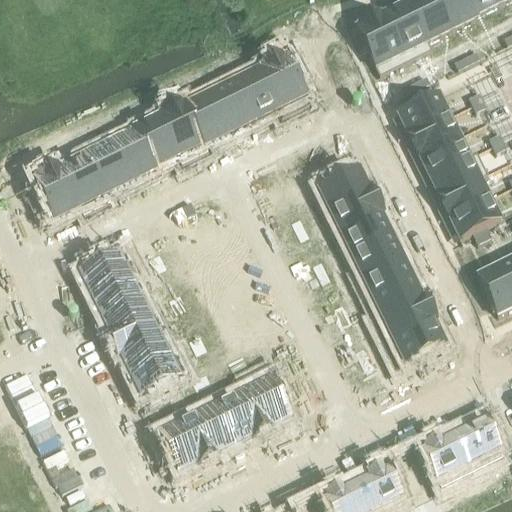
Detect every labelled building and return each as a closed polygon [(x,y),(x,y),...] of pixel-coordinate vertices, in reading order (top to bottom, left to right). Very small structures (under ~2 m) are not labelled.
[(431,0),(426,0),(406,10),(425,49),(427,49),(450,37),(431,0)] [(431,0),(450,37),(476,25),(475,22),(474,23),(462,0),(431,0)] [(462,0),(474,23),(475,22),(499,11),(493,0),(462,0)] [(511,0),(493,0),(499,11),(511,4),(511,0)] [(406,10),(381,22),(405,70),(431,58),(427,49),(425,49),(406,10)] [(359,33),(355,36),(365,56),(374,75),(378,83),(405,70),(381,22),(378,24),(377,22),(358,31),(359,33)] [(511,40),(502,45),(506,53),(511,49),(511,40)] [(474,59),(464,64),(467,72),(478,67),(474,59)] [(261,75),(258,77),(277,116),(276,117),(280,126),(308,112),(295,86),(284,64),(280,66),(279,64),(260,73),(261,75)] [(464,64),(453,70),(456,77),(467,72),(464,64)] [(258,77),(233,89),(252,129),(276,117),(277,116),(258,77)] [(425,83),(414,89),(418,96),(428,91),(425,83)] [(233,89),(208,102),(228,141),(252,129),(233,89)] [(414,89),(403,94),(407,101),(418,96),(414,89)] [(478,100),(467,105),(470,113),(481,107),(478,100)] [(441,101),(397,122),(408,144),(447,124),(447,125),(452,123),(441,101)] [(183,111),(182,111),(203,154),(204,153),(228,141),(208,102),(185,113),(183,111)] [(481,107),(470,113),(474,120),(485,115),(481,107)] [(160,122),(157,124),(177,163),(176,164),(180,172),(207,159),(204,153),(203,154),(182,111),(180,113),(179,110),(159,120),(160,122)] [(157,124),(132,136),(133,138),(134,138),(152,175),(153,175),(176,164),(177,163),(157,124)] [(447,124),(408,144),(418,164),(457,145),(457,144),(447,125),(447,124)] [(133,138),(109,150),(129,190),(154,177),(153,175),(152,175),(134,138),(133,138)] [(302,139),(291,145),(295,152),(305,147),(302,139)] [(457,145),(418,164),(428,185),(471,163),(471,162),(461,141),(457,144),(457,145)] [(498,141),(487,146),(490,154),(501,148),(498,141)] [(291,145),(280,150),(284,157),(295,152),(291,145)] [(501,148),(490,154),(494,161),(505,156),(501,148)] [(109,150),(84,162),(104,202),(105,202),(129,190),(109,150)] [(471,163),(428,185),(438,205),(477,186),(478,186),(486,182),(475,160),(471,162),(471,163)] [(84,162),(60,175),(79,214),(78,215),(82,223),(109,210),(105,202),(104,202),(84,162)] [(252,164),(241,169),(245,176),(256,171),(252,164)] [(241,169),(231,174),(234,182),(245,176),(241,169)] [(37,186),(33,188),(52,227),(78,215),(79,214),(60,175),(57,176),(56,174),(42,181),(39,182),(36,184),(37,186)] [(358,177),(318,197),(329,219),(369,199),(368,198),(358,177)] [(477,186),(438,205),(448,225),(487,206),(478,186),(477,186)] [(203,188),(192,193),(196,201),(206,196),(203,188)] [(192,193),(181,199),(185,206),(196,201),(192,193)] [(369,199),(329,219),(340,240),(379,221),(380,222),(382,221),(370,197),(368,198),(369,199)] [(487,206),(448,225),(458,247),(498,227),(487,206)] [(155,216),(144,222),(148,229),(159,224),(155,216)] [(379,221),(340,240),(350,262),(390,242),(380,222),(379,221)] [(144,222),(133,227),(137,234),(148,229),(144,222)] [(299,222),(290,226),(295,236),(303,232),(299,222)] [(303,232),(295,236),(299,245),(308,241),(303,232)] [(485,234),(478,237),(483,248),(490,245),(485,234)] [(478,237),(471,241),(476,252),(483,248),(478,237)] [(105,241),(95,246),(98,254),(109,248),(105,241)] [(390,242),(350,262),(360,282),(361,284),(400,264),(390,242)] [(95,246),(84,251),(88,259),(98,254),(95,246)] [(126,256),(78,280),(88,301),(128,281),(128,282),(137,278),(126,256)] [(158,257),(148,263),(151,270),(162,265),(158,257)] [(360,282),(356,285),(367,308),(372,306),(371,305),(411,285),(400,264),(361,284),(360,282)] [(162,265),(151,270),(155,277),(165,272),(162,265)] [(320,265),(311,269),(316,279),(325,275),(320,265)] [(511,266),(496,274),(511,306),(511,266)] [(511,306),(496,274),(477,284),(490,311),(496,323),(511,314),(511,306)] [(325,275),(316,279),(321,288),(329,284),(325,275)] [(128,281),(88,301),(98,321),(138,302),(128,282),(128,281)] [(411,285),(371,305),(372,306),(381,326),(382,327),(422,307),(422,306),(411,285)] [(178,298),(168,304),(171,311),(182,306),(178,298)] [(138,302),(98,321),(108,341),(108,342),(148,322),(147,321),(138,302)] [(381,326),(373,330),(384,352),(432,329),(433,330),(435,329),(423,305),(422,306),(422,307),(382,327),(381,326)] [(182,306),(171,311),(175,318),(186,313),(182,306)] [(341,308),(333,312),(337,322),(346,318),(341,308)] [(346,318),(337,322),(342,331),(350,327),(346,318)] [(108,341),(106,342),(117,364),(119,363),(118,362),(162,341),(152,319),(147,321),(148,322),(108,342),(108,341)] [(432,329),(384,352),(395,375),(443,351),(433,330),(432,329)] [(199,339),(188,344),(191,352),(202,346),(199,339)] [(162,341),(118,362),(119,363),(129,383),(173,361),(172,360),(162,341)] [(202,346),(191,352),(195,359),(206,354),(202,346)] [(362,351),(354,356),(358,365),(367,361),(362,351)] [(173,361),(129,383),(139,404),(187,381),(176,358),(172,360),(173,361)] [(241,359),(234,363),(239,374),(246,370),(241,359)] [(367,361),(358,365),(363,374),(372,370),(367,361)] [(234,363),(227,366),(232,377),(239,374),(234,363)] [(204,377),(197,381),(203,392),(210,388),(204,377)] [(265,377),(245,387),(249,396),(269,435),(270,434),(288,425),(265,377)] [(197,381),(190,385),(196,395),(203,392),(197,381)] [(166,391),(159,395),(164,405),(171,402),(166,391)] [(159,395),(152,399),(157,409),(164,405),(159,395)] [(249,396),(232,404),(251,444),(250,445),(251,446),(271,436),(270,434),(269,435),(249,396)] [(232,404),(213,413),(233,453),(250,445),(251,444),(232,404)] [(213,413),(195,422),(215,462),(215,461),(233,453),(213,413)] [(195,422),(177,431),(196,471),(195,471),(196,473),(216,463),(215,461),(215,462),(195,422)] [(465,436),(452,442),(471,479),(502,464),(484,427),(480,428),(480,427),(464,435),(465,436)] [(159,444),(155,446),(161,458),(165,456),(177,480),(195,471),(196,471),(177,431),(157,441),(159,444)] [(424,456),(421,458),(439,495),(471,479),(452,442),(440,448),(439,446),(423,454),(424,456)] [(366,485),(354,491),(364,511),(393,511),(402,508),(385,475),(382,477),(381,475),(365,482),(366,485)] [(326,505),(323,506),(325,511),(364,511),(354,491),(341,497),(340,495),(325,502),(326,505)] [(440,511),(434,500),(422,506),(425,511),(440,511)]
